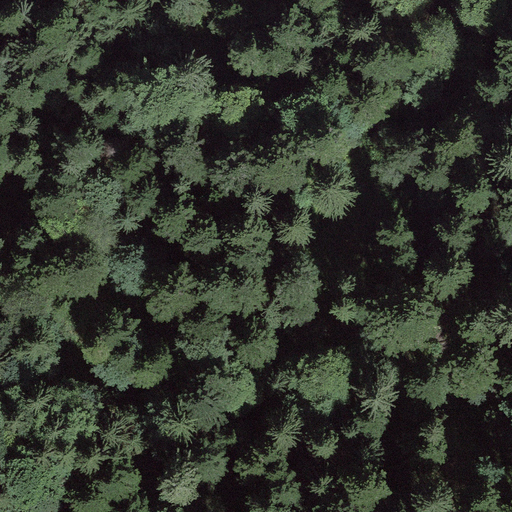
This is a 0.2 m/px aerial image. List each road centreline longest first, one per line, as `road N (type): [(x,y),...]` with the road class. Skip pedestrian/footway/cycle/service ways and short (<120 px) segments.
road 1 (track): [(0,224),(134,233),(338,229),(398,300),(417,309),(448,304),(511,267)]
road 2 (track): [(203,0),(338,229)]
